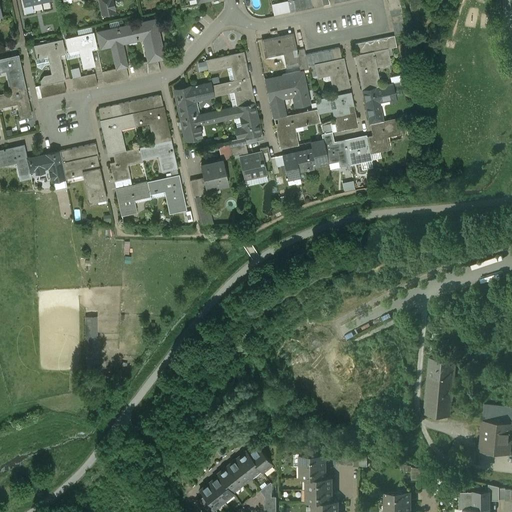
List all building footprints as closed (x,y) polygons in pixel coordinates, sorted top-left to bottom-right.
[(110,0),(97,0),(101,15),(113,12),(110,0)] [(328,0),(295,0),(289,1),(291,12),(330,4),(328,0)] [(402,14),(390,17),(392,23),(403,20),(402,14)] [(155,18),(124,25),(127,38),(142,35),(148,61),(158,59),(164,58),(155,18)] [(403,20),(392,23),(393,28),(404,26),(403,20)] [(124,25),(96,32),(98,42),(109,40),(114,61),(125,58),(121,40),(127,39),(127,38),(124,25)] [(93,32),(66,38),(68,49),(78,46),(83,67),(93,65),(89,48),(96,46),(93,32)] [(293,34),(262,40),(266,57),(286,53),(289,68),(299,66),(293,34)] [(389,37),(383,38),(385,49),(388,49),(391,48),(389,37)] [(62,39),(34,46),(36,56),(47,54),(49,63),(51,74),(51,75),(62,72),(59,54),(65,53),(62,39)] [(372,40),(366,42),(368,53),(374,52),(372,40)] [(360,43),(355,44),(357,55),(363,54),(360,43)] [(357,55),(355,56),(362,90),(380,86),(377,67),(391,64),(388,49),(374,52),(368,53),(363,54),(357,55)] [(325,62),(323,51),(317,52),(320,63),(325,62)] [(243,52),(207,61),(209,71),(232,66),(235,81),(249,78),(243,52)] [(320,63),(317,52),(311,53),(314,64),(320,63)] [(311,53),(305,54),(308,66),(314,64),(311,53)] [(47,54),(36,56),(37,58),(35,59),(37,66),(41,69),(44,64),(49,63),(47,54)] [(17,56),(0,59),(0,74),(5,74),(9,92),(25,89),(17,56)] [(320,63),(314,64),(317,76),(329,73),(333,90),(349,87),(343,58),(342,58),(336,60),(331,61),(325,62),(320,63)] [(158,59),(151,61),(154,72),(160,71),(158,59)] [(148,61),(145,62),(148,74),(154,72),(151,61),(148,61)] [(148,74),(145,62),(139,63),(142,75),(148,74)] [(139,63),(133,65),(136,76),(142,75),(139,63)] [(126,66),(120,68),(122,79),(129,78),(126,66)] [(120,68),(114,69),(116,81),(122,79),(120,68)] [(114,69),(108,70),(110,82),(116,81),(114,69)] [(108,70),(101,72),(104,83),(110,82),(108,70)] [(302,71),(290,73),(291,79),(267,84),(272,111),(283,109),(280,97),(294,94),(297,106),(309,104),(302,71)] [(62,72),(51,75),(51,74),(48,75),(44,76),(41,79),(41,80),(42,85),(57,82),(63,80),(65,80),(62,72)] [(95,73),(89,74),(91,86),(97,85),(95,73)] [(89,74),(83,76),(85,87),(91,86),(89,74)] [(85,87),(83,76),(77,77),(80,89),(85,87)] [(77,77),(70,79),(73,90),(80,89),(77,77)] [(235,81),(212,86),(214,95),(235,90),(239,106),(254,102),(249,78),(235,81)] [(63,80),(57,82),(59,93),(66,92),(63,80)] [(57,82),(51,83),(53,95),(59,93),(57,82)] [(51,83),(45,84),(48,96),(53,95),(51,83)] [(42,85),(39,86),(39,88),(41,97),(48,96),(45,84),(42,85)] [(380,86),(362,90),(370,124),(371,124),(383,121),(379,101),(395,97),(392,84),(380,86)] [(212,86),(175,94),(180,119),(193,116),(190,102),(215,96),(214,95),(212,86)] [(9,92),(0,94),(0,105),(16,102),(20,118),(31,116),(25,89),(9,92)] [(351,92),(315,100),(317,109),(317,111),(334,108),(338,131),(358,127),(351,92)] [(160,94),(153,96),(156,108),(163,106),(160,94)] [(153,96),(147,97),(150,109),(156,108),(153,96)] [(147,97),(141,99),(144,111),(150,109),(147,97)] [(141,99),(136,100),(138,112),(144,111),(141,99)] [(136,100),(129,101),(132,113),(138,112),(136,100)] [(129,101),(123,102),(126,114),(132,113),(129,101)] [(123,102),(117,104),(119,116),(126,114),(123,102)] [(239,106),(218,110),(220,120),(241,116),(243,127),(259,124),(254,102),(239,106)] [(117,104),(110,105),(113,117),(119,116),(117,104)] [(110,105),(104,107),(107,119),(113,117),(110,105)] [(138,112),(132,113),(135,126),(149,123),(154,144),(171,141),(163,106),(156,108),(150,109),(144,111),(138,112)] [(104,107),(98,108),(101,120),(107,119),(104,107)] [(317,109),(274,118),(281,148),(298,144),(294,126),(319,120),(317,111),(317,109)] [(193,116),(180,119),(185,141),(199,138),(197,125),(220,120),(218,110),(193,116)] [(107,119),(101,120),(108,154),(114,153),(124,150),(120,130),(135,126),(132,113),(126,114),(119,116),(113,117),(107,119)] [(383,121),(371,124),(373,136),(366,137),(369,153),(389,149),(387,136),(400,133),(397,118),(383,121)] [(259,124),(243,127),(235,129),(237,138),(260,133),(259,124)] [(366,135),(333,142),(331,132),(322,134),(323,139),(328,161),(338,158),(340,166),(350,164),(350,162),(360,159),(360,162),(371,160),(369,153),(366,137),(366,135)] [(310,149),(283,155),(288,179),(300,177),(299,170),(328,163),(328,161),(323,139),(311,142),(313,150),(310,150),(310,149)] [(154,144),(140,147),(142,158),(158,154),(162,171),(177,168),(171,141),(154,144)] [(254,154),(249,155),(249,154),(248,154),(246,142),(231,146),(233,154),(240,153),(241,155),(241,156),(244,174),(251,172),(252,175),(265,172),(262,155),(254,157),(254,154)] [(96,143),(89,144),(91,156),(96,155),(98,154),(96,143)] [(89,144),(83,146),(85,157),(91,156),(89,144)] [(24,145),(0,150),(0,164),(16,161),(20,180),(31,177),(24,145)] [(83,146),(77,147),(80,158),(85,157),(83,146)] [(77,147),(71,148),(73,160),(80,158),(77,147)] [(124,150),(114,153),(116,162),(110,163),(114,180),(129,177),(126,161),(131,159),(132,162),(142,159),(142,158),(140,147),(124,150)] [(71,148),(65,149),(68,161),(73,160),(71,148)] [(65,149),(59,151),(62,162),(68,161),(65,149)] [(59,151),(30,157),(32,168),(50,164),(54,181),(65,178),(65,176),(62,162),(59,151)] [(68,161),(62,162),(65,176),(83,172),(89,202),(106,199),(96,155),(91,156),(85,157),(80,158),(73,160),(68,161)] [(223,159),(201,164),(203,177),(205,185),(207,185),(217,183),(218,185),(228,183),(223,159)] [(178,175),(147,182),(149,192),(164,189),(169,212),(186,209),(178,175)] [(203,177),(190,179),(194,196),(208,192),(207,185),(205,185),(203,177)] [(355,179),(357,188),(368,186),(366,177),(355,179)] [(345,191),(357,189),(355,180),(343,182),(345,191)] [(147,182),(116,188),(121,214),(136,211),(133,195),(149,192),(147,182)] [(87,345),(99,344),(98,316),(86,316),(87,345)] [(451,416),(456,359),(429,357),(424,413),(451,416)] [(511,406),(484,404),(480,449),(509,452),(511,432),(511,406)] [(272,464),(257,445),(248,453),(247,453),(260,469),(262,472),(272,464)] [(260,469),(247,453),(248,453),(246,450),(236,458),(251,477),(260,469)] [(325,454),(301,454),(301,466),(325,466),(325,454)] [(251,477),(236,458),(227,466),(241,484),(251,477)] [(241,484),(227,466),(217,473),(218,475),(219,475),(232,492),(232,491),(241,484)] [(325,466),(301,466),(301,478),(307,478),(325,478),(325,466)] [(420,480),(420,469),(420,468),(408,466),(408,472),(411,472),(411,480),(420,480)] [(411,480),(411,472),(408,472),(395,472),(395,477),(390,477),(390,491),(409,491),(409,483),(411,483),(411,480)] [(232,492),(219,475),(218,475),(209,482),(224,501),(233,493),(232,491),(232,492)] [(325,478),(307,478),(307,490),(331,489),(331,478),(325,478)] [(224,501),(209,482),(199,490),(204,495),(214,508),(224,501)] [(270,482),(259,490),(264,497),(272,496),(271,483),(270,482)] [(331,489),(307,490),(307,501),(310,501),(313,501),(331,501),(331,489)] [(386,504),(410,504),(410,491),(409,491),(390,491),(385,491),(386,504)] [(214,508),(204,495),(198,500),(208,511),(211,511),(215,509),(214,508)] [(465,496),(465,508),(489,508),(489,496),(465,496)] [(331,501),(313,501),(313,511),(337,511),(337,501),(331,501)]
